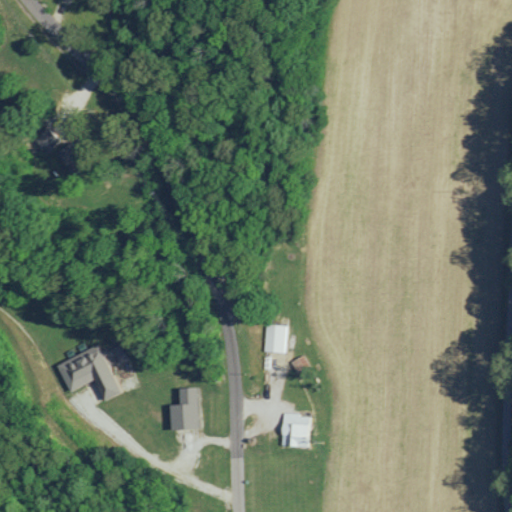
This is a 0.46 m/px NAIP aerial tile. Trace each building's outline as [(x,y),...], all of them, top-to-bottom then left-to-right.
[(60,139),(47,127),(36,140),(48,151),(60,139)] [(67,167),(80,160),(71,143),(58,150),(67,167)] [(286,324),(265,324),(264,351),(285,352),(286,324)] [(126,356),(120,343),(111,347),(116,360),(126,356)] [(68,391),(95,379),(104,400),(121,392),(109,363),(113,362),(107,348),(101,350),(99,345),(56,363),(68,391)] [(199,428),(198,387),(180,387),(181,404),(170,404),(172,429),(199,428)] [(308,446),(310,414),(283,413),(282,445),(308,446)]
